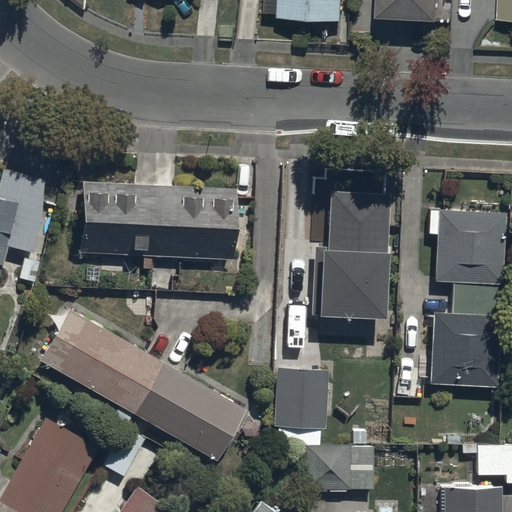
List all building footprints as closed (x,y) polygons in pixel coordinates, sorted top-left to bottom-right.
[(279,0),(279,19),(342,21),(343,0),(279,0)] [(381,0),(381,19),(441,23),(442,0),(381,0)] [(511,0),(500,0),(500,22),(511,22),(511,0)] [(0,266),(5,249),(24,254),(45,181),(2,169),(0,176),(0,266)] [(80,184),(77,252),(232,259),(235,190),(80,184)] [(319,321),(385,323),(391,197),(326,194),(319,321)] [(431,386),(499,389),(507,216),(438,213),(435,284),(455,285),(454,316),(434,315),(431,386)] [(39,363),(217,463),(246,412),(68,311),(39,363)] [(272,430),(323,433),(327,371),(276,368),(272,430)] [(401,399),(401,424),(420,424),(420,399),(401,399)] [(46,417),(0,498),(0,511),(59,511),(97,446),(46,417)] [(118,426),(99,463),(123,475),(142,439),(118,426)] [(507,487),(511,486),(511,445),(478,446),(479,477),(506,476),(507,487)] [(306,492),(374,493),(374,449),(307,448),(306,492)] [(170,511),(137,489),(120,511),(170,511)] [(499,511),(499,490),(444,491),(444,511),(499,511)] [(275,511),(262,502),(255,511),(275,511)]
